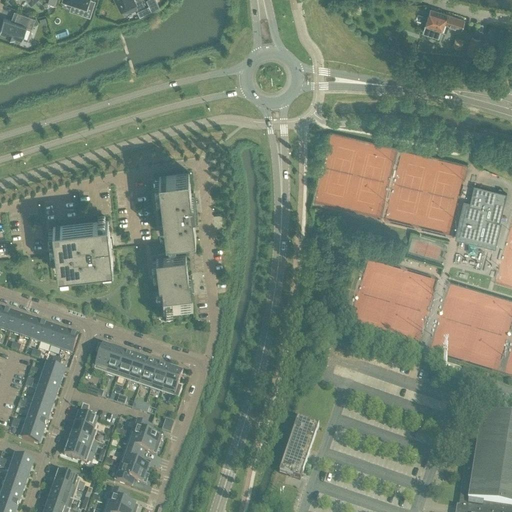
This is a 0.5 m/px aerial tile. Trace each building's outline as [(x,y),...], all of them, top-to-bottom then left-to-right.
[(65,0),(71,2),(82,5),(79,14),(90,17),(95,1),(92,0),(65,0)] [(116,0),(122,10),(134,4),(137,11),(145,7),(141,0),(116,0)] [(159,7),(155,0),(148,0),(147,1),(151,11),(159,7)] [(148,13),(145,8),(137,12),(140,17),(148,13)] [(430,8),(424,25),(441,31),(446,32),(448,25),(461,29),(464,20),(430,8)] [(4,18),(0,28),(0,31),(6,34),(5,35),(14,38),(15,37),(22,39),(26,27),(32,29),(35,19),(17,13),(14,22),(4,18)] [(466,52),(475,55),(480,40),(472,37),(466,52)] [(159,175),(160,187),(166,238),(196,234),(193,214),(196,214),(195,207),(194,199),(193,192),(191,192),(189,172),(159,175)] [(459,236),(484,241),(494,244),(507,193),(474,186),(469,206),(466,205),(459,236)] [(113,265),(109,232),(108,219),(53,226),(58,271),(113,265)] [(460,262),(481,264),(481,261),(472,260),(473,255),(461,253),(460,262)] [(156,258),(161,301),(163,320),(193,316),(191,296),(193,296),(192,289),(193,289),(192,281),(191,281),(191,274),(188,274),(186,254),(156,258)] [(0,328),(0,329),(10,333),(16,316),(5,313),(0,328)] [(10,333),(20,337),(26,320),(16,316),(10,333)] [(20,337),(30,340),(36,323),(26,320),(20,337)] [(30,340),(40,344),(46,327),(36,323),(30,340)] [(40,344),(51,347),(56,330),(46,327),(40,344)] [(51,347),(61,351),(67,334),(56,330),(51,347)] [(67,334),(61,351),(71,355),(77,338),(67,334)] [(94,370),(106,374),(114,350),(98,345),(95,354),(99,355),(94,370)] [(106,374),(117,378),(125,354),(114,350),(106,374)] [(425,352),(422,362),(428,363),(430,354),(429,353),(425,352)] [(117,378),(128,382),(137,358),(125,354),(117,378)] [(128,382),(140,386),(148,362),(137,358),(128,382)] [(140,386),(151,390),(159,366),(148,362),(140,386)] [(151,390),(163,394),(171,369),(171,368),(170,370),(159,366),(151,390)] [(47,367),(43,377),(60,383),(64,373),(47,367)] [(171,369),(163,394),(178,399),(182,387),(179,386),(183,373),(171,369)] [(43,377),(40,388),(57,393),(60,383),(43,377)] [(40,388),(36,398),(53,404),(57,393),(40,388)] [(87,393),(98,397),(100,392),(88,388),(87,393)] [(36,398),(33,408),(50,414),(53,404),(36,398)] [(75,424),(75,425),(93,431),(94,431),(97,421),(86,417),(89,408),(83,405),(76,425),(75,424)] [(33,408),(29,418),(46,424),(50,414),(33,408)] [(511,511),(511,417),(481,412),(477,442),(469,441),(458,507),(460,507),(459,511),(511,511)] [(29,418),(26,428),(43,434),(46,424),(29,418)] [(279,474),(287,476),(290,477),(300,481),(302,473),(306,463),(311,450),(319,426),(298,419),(279,474)] [(135,423),(130,437),(159,447),(162,438),(150,434),(152,428),(151,427),(135,421),(134,422),(135,423)] [(71,435),(93,443),(97,432),(94,431),(93,431),(75,425),(73,431),(74,431),(73,435),(71,435)] [(26,428),(22,427),(18,438),(39,445),(43,434),(26,428)] [(68,445),(90,453),(93,443),(71,435),(69,441),(70,442),(69,445),(68,445)] [(130,437),(125,451),(142,457),(144,451),(156,456),(159,447),(130,437)] [(90,453),(68,445),(64,456),(86,464),(87,463),(90,453)] [(125,451),(120,466),(146,475),(149,466),(140,463),(142,457),(125,451)] [(8,467),(12,469),(12,468),(29,474),(33,463),(12,456),(8,467)] [(146,475),(120,466),(115,480),(114,481),(132,487),(134,481),(146,485),(149,476),(146,475)] [(12,469),(8,478),(25,484),(29,474),(12,468),(12,469)] [(58,473),(55,483),(77,491),(80,481),(81,480),(58,473)] [(8,478),(5,489),(22,495),(25,484),(8,478)] [(53,487),(51,493),(70,500),(73,501),(77,491),(55,483),(54,484),(56,484),(54,488),(53,487)] [(22,495),(5,489),(1,499),(18,505),(22,495)] [(111,491),(106,506),(124,511),(136,511),(139,507),(126,503),(128,496),(111,490),(111,491)] [(50,497),(47,504),(66,510),(70,500),(51,493),(51,494),(52,494),(51,498),(50,497)] [(0,503),(0,509),(7,511),(15,511),(18,505),(1,499),(0,503)]
